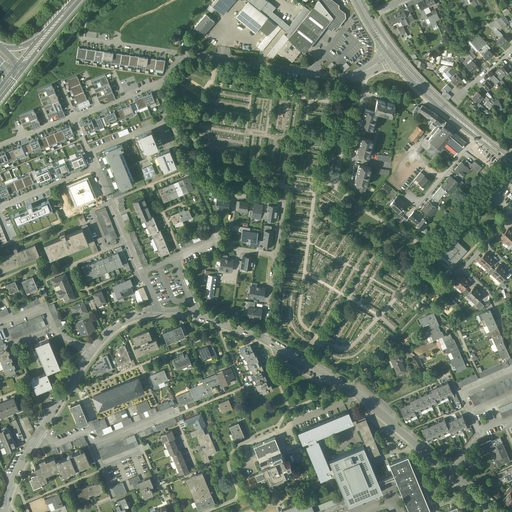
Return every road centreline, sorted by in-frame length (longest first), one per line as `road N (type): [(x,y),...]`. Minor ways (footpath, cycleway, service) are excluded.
road 1 (residential): [(447,469),(357,394),(261,339)]
road 2 (residential): [(392,54),(335,78),(181,54)]
road 3 (residential): [(273,254),(282,202),(234,195),(228,248),(239,250)]
road 4 (secondary): [(511,162),(392,54)]
road 5 (residential): [(511,370),(461,392),(477,432),(447,469)]
